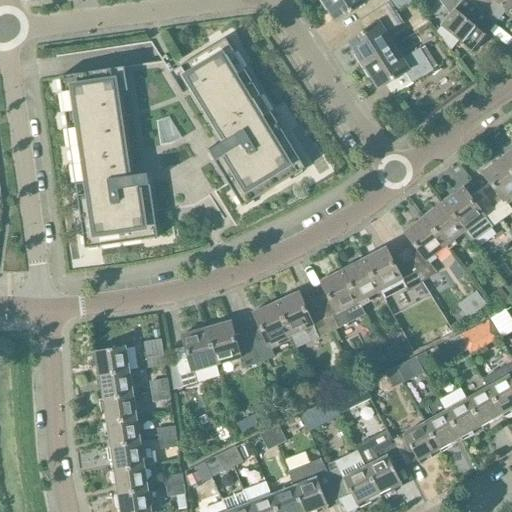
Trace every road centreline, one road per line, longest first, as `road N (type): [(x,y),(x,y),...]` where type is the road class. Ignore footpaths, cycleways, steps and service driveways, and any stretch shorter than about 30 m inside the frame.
road 1 (residential): [(40,312),(124,303),(230,276),(307,242),(399,180)]
road 2 (residential): [(40,312),(5,32)]
road 3 (residential): [(5,32),(232,0)]
road 4 (residential): [(399,180),(270,0)]
road 5 (residential): [(66,511),(40,312)]
road 6 (residential): [(399,180),(511,97)]
